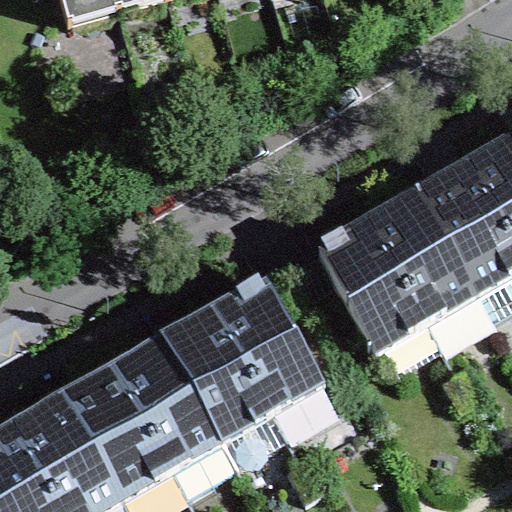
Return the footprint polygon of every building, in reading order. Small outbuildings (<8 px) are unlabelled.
[(59,0),(68,33),(119,19),(113,0),(59,0)] [(168,5),(166,0),(113,0),(119,19),(168,5)] [(511,151),(484,168),(471,175),(511,246),(511,151)] [(478,303),(511,283),(511,246),(471,175),(435,197),(421,205),(478,303)] [(478,303),(421,205),(386,225),(371,233),(428,332),(478,303)] [(376,362),(428,332),(371,233),(336,254),(319,263),(376,362)] [(231,314),(216,323),(273,421),(325,391),(268,293),(231,314)] [(181,343),(166,352),(223,450),(273,421),(216,323),(181,343)] [(116,381),(173,479),(223,450),(166,352),(132,371),(116,381)] [(123,508),(173,479),(116,381),(84,399),(66,410),(123,508)] [(58,511),(116,511),(123,508),(66,410),(32,430),(16,439),(58,511)] [(0,511),(58,511),(16,439),(0,447),(0,511)]
